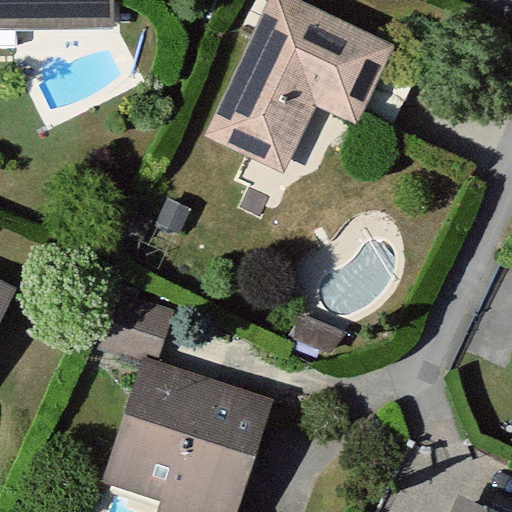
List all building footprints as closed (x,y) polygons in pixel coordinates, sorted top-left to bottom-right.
[(116,0),(0,0),(0,20),(116,21),(116,0)] [(408,48),(304,0),(265,0),(203,136),(276,169),(307,102),(370,131),(408,48)] [(0,311),(11,287),(0,282),(0,311)] [(166,350),(178,299),(123,285),(111,337),(166,350)] [(233,511),(272,404),(138,357),(96,473),(205,511),(233,511)] [(494,511),(458,495),(450,511),(494,511)]
